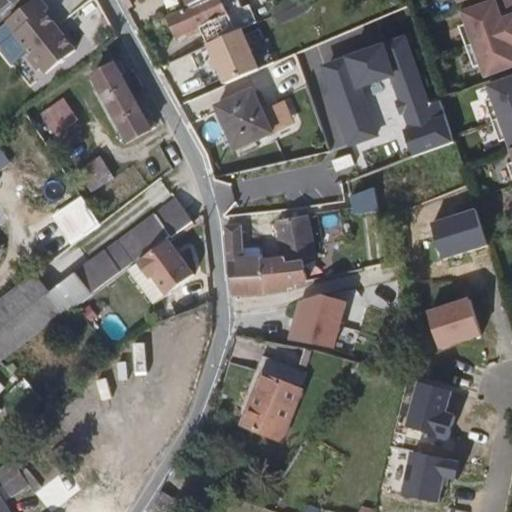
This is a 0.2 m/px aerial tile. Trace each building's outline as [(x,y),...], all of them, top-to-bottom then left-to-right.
[(0,0),(0,10),(12,0),(0,0)] [(33,48),(61,26),(48,10),(52,8),(45,0),(35,0),(9,20),(19,31),(19,33),(32,48),(33,48)] [(179,33),(231,11),(226,0),(203,0),(170,14),(179,33)] [(511,0),(496,0),(465,10),(470,22),(463,24),(477,65),(485,63),(489,75),(511,67),(511,0)] [(51,71),(80,49),(61,26),(33,48),(32,48),(36,53),(35,59),(41,65),(47,66),(51,71)] [(226,80),(259,67),(243,26),(210,40),(226,80)] [(153,114),(147,117),(123,72),(129,69),(123,57),(94,73),(129,139),(158,124),(153,114)] [(497,119),(511,114),(511,77),(492,83),(497,96),(489,98),(497,119)] [(57,133),(78,119),(56,84),(35,97),(57,133)] [(227,149),(264,132),(243,88),(206,105),(227,149)] [(511,138),(511,114),(497,119),(505,140),(511,138)] [(450,145),(460,142),(456,132),(447,135),(450,145)] [(392,163),(413,157),(409,144),(388,150),(392,163)] [(74,159),(79,167),(101,153),(97,145),(74,159)] [(94,190),(115,175),(101,153),(79,167),(94,190)] [(161,201),(153,209),(165,222),(182,207),(168,191),(159,199),(161,201)] [(259,212),(282,210),(282,205),(287,204),(285,195),(259,199),(259,212)] [(318,211),(321,220),(369,207),(368,202),(363,203),(361,198),(341,204),(318,211)] [(104,251),(121,272),(169,237),(171,239),(194,221),(185,208),(162,225),(156,216),(104,251)] [(313,259),(312,250),(308,214),(275,217),(279,256),(280,262),(297,261),(313,259)] [(245,254),(244,246),(242,222),(224,223),(229,277),(266,273),(264,258),(263,253),(245,254)] [(170,292),(196,274),(171,239),(141,261),(153,276),(157,274),(170,292)] [(245,254),(263,253),(262,244),(244,246),(245,254)] [(279,281),(299,277),(297,261),(280,262),(279,256),(264,258),(266,273),(266,287),(280,286),(279,281)] [(0,362),(4,360),(79,305),(97,291),(80,267),(51,288),(37,269),(0,297),(0,362)] [(260,288),(266,287),(266,273),(229,277),(230,293),(240,293),(258,290),(260,288)] [(302,291),(294,341),(340,347),(347,298),(302,291)] [(182,379),(197,384),(212,337),(211,326),(203,324),(201,331),(196,329),(182,379)] [(229,358),(252,368),(258,354),(236,344),(229,358)] [(234,424),(276,444),(301,395),(292,390),(299,375),(267,360),(234,424)] [(0,390),(12,381),(1,368),(0,368),(0,390)] [(27,411),(39,404),(22,382),(11,392),(10,402),(18,412),(27,411)] [(165,451),(165,450),(185,420),(176,413),(181,405),(174,401),(169,409),(148,429),(136,417),(129,423),(143,434),(165,451)] [(112,432),(120,426),(114,417),(105,423),(112,432)] [(112,432),(131,446),(143,434),(129,423),(126,422),(120,426),(112,432)] [(91,447),(98,442),(89,432),(72,445),(80,455),(91,447)] [(156,465),(165,451),(143,434),(131,446),(101,475),(111,486),(138,460),(142,464),(149,459),(156,465)] [(93,470),(87,462),(96,454),(91,447),(80,455),(40,484),(52,500),(93,470)] [(16,485),(32,474),(18,456),(2,467),(16,485)] [(186,506),(195,511),(198,511),(218,484),(198,470),(177,499),(186,506)] [(19,511),(0,483),(0,511),(19,511)] [(182,511),(186,506),(177,499),(163,490),(148,511),(182,511)]
